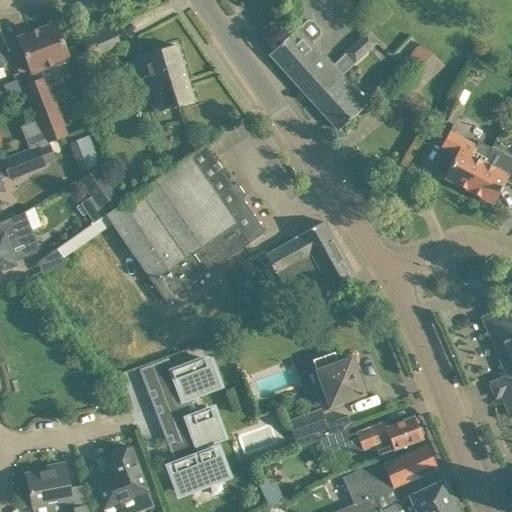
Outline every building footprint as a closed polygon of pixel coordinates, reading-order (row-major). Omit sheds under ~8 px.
[(269,54),(303,92),(332,66),(312,43),(320,35),(320,29),(312,20),(306,20),(298,28),(269,54)] [(68,58),(62,42),(55,24),(18,38),(25,57),(31,73),(68,58)] [(84,42),(90,57),(119,44),(113,29),(84,42)] [(344,55),(332,66),(303,92),(338,130),(367,104),(341,75),(378,42),(367,30),(342,52),(344,55)] [(442,63),(422,44),(383,85),(403,104),(442,63)] [(143,55),(159,110),(193,100),(176,45),(143,55)] [(20,78),(3,85),(8,97),(25,91),(24,86),(20,78)] [(25,91),(41,132),(46,143),(66,135),(62,124),(44,78),(24,86),(25,91)] [(451,99),(441,118),(453,124),(463,105),(451,99)] [(468,191),(483,162),(491,147),(479,141),(476,146),(449,132),(441,146),(456,154),(443,178),(468,191)] [(79,173),(100,165),(89,136),(68,143),(79,173)] [(49,143),(37,147),(3,161),(9,178),(44,165),(56,160),(49,143)] [(122,203),(105,215),(112,224),(165,302),(245,247),(261,236),(238,202),(227,209),(190,156),(122,203)] [(483,162),(468,191),(493,204),(505,180),(511,183),(511,165),(501,159),(495,169),(483,162)] [(80,180),(92,196),(81,204),(94,223),(105,215),(122,203),(97,168),(80,180)] [(25,213),(4,221),(0,222),(0,270),(15,265),(9,251),(26,244),(23,237),(33,233),(25,213)] [(93,223),(57,248),(64,259),(112,224),(105,215),(94,223),(93,223)] [(341,282),(353,275),(323,222),(294,238),(294,239),(266,255),(290,299),(324,280),(327,285),(341,282)] [(511,302),(510,303),(511,306),(506,308),(495,284),(470,270),(464,282),(485,293),(494,313),(483,318),(508,376),(493,383),(498,396),(501,395),(511,417),(511,415),(511,302)] [(257,304),(250,308),(257,322),(264,318),(257,304)] [(293,312),(283,315),(287,327),(297,324),(293,312)] [(334,352),(315,359),(312,360),(329,406),(363,394),(362,391),(365,390),(359,375),(356,375),(350,358),(338,363),(334,352)] [(173,476),(171,477),(177,491),(179,490),(180,492),(183,491),(183,492),(204,484),(204,483),(208,481),(209,484),(215,481),(215,479),(219,477),(219,478),(223,476),(226,475),(225,471),(220,458),(218,455),(216,456),(213,448),(201,452),(198,445),(203,443),(204,445),(210,442),(209,440),(214,439),(215,441),(221,438),(220,436),(223,435),(222,432),(223,432),(217,418),(216,418),(215,415),(213,416),(210,408),(200,412),(193,396),(215,388),(220,386),(219,381),(213,367),(211,364),(206,366),(203,358),(170,371),(171,373),(163,376),(165,381),(152,386),(164,416),(158,418),(165,436),(171,433),(178,452),(182,450),(185,459),(172,464),(175,472),(172,473),(173,476)] [(297,446),(319,438),(330,434),(320,408),(288,421),(293,437),(297,446)] [(330,434),(319,438),(325,454),(347,446),(350,454),(374,444),(375,446),(390,440),(394,450),(404,446),(422,439),(413,416),(386,427),(384,422),(349,436),(346,428),(330,434)] [(408,453),(365,471),(363,468),(343,477),(354,503),(332,511),(371,511),(379,508),(374,496),(419,476),(437,468),(426,444),(408,453)] [(151,501),(137,466),(130,448),(124,450),(121,448),(112,451),(111,455),(105,457),(112,476),(92,484),(99,503),(102,510),(133,498),(136,507),(151,501)] [(86,511),(85,506),(72,509),(64,464),(46,467),(47,470),(25,474),(31,506),(60,501),(62,511),(60,511),(86,511)] [(258,482),(269,506),(283,499),(275,482),(270,485),(267,478),(258,482)] [(433,511),(437,511),(436,508),(452,501),(442,481),(410,496),(380,510),(381,511),(433,511)] [(456,511),(452,501),(436,508),(437,511),(433,511),(456,511)]
